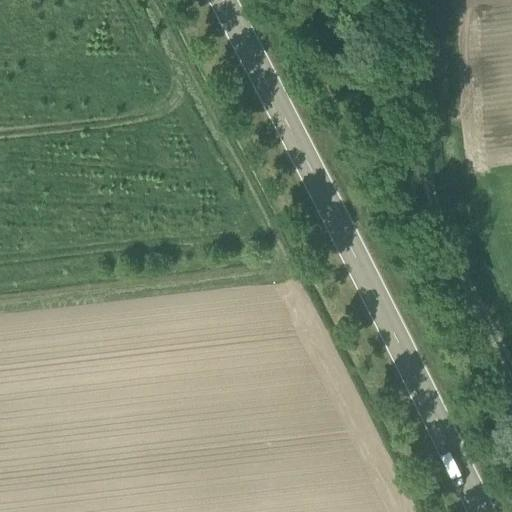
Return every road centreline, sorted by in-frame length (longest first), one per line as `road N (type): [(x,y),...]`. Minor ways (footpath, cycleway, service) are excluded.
road 1 (primary): [(483,511),(216,0)]
road 2 (track): [(414,0),(428,186),(444,236),(511,370)]
